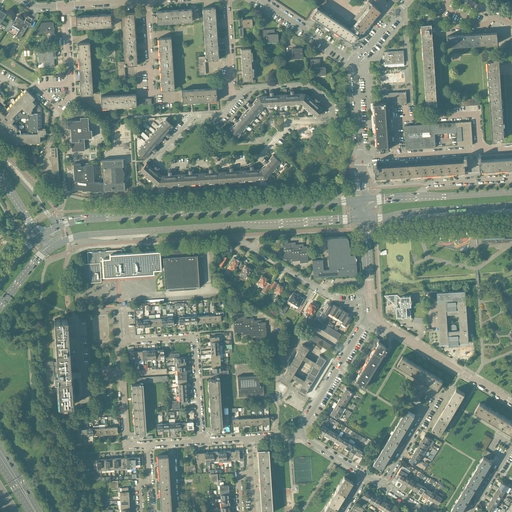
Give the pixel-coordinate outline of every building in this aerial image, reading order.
[(326,4),(325,0),(315,0),(316,7),(311,16),(352,43),(358,35),(359,35),(361,32),(362,32),(362,31),(379,11),(379,10),(371,4),(368,1),(367,1),(367,2),(349,23),(324,6),(326,4)] [(215,7),(206,8),(202,8),(203,26),(209,25),(216,25),(215,18),(215,15),(215,7)] [(184,9),(181,9),(174,10),(175,22),(192,21),(191,9),(184,9)] [(156,11),(157,14),(157,24),(175,22),(174,10),(167,10),(166,10),(164,10),(164,11),(156,11)] [(122,13),(122,21),(123,31),(129,31),(134,30),(134,23),(134,20),(133,13),(122,13)] [(103,14),(100,15),(93,15),(94,27),(111,26),(110,14),(103,15),(103,14)] [(86,16),(83,16),(76,16),(76,28),(94,27),(93,15),(86,16)] [(20,39),(28,26),(29,27),(31,24),(29,23),(32,19),(27,16),(24,21),(17,17),(8,31),(20,39)] [(238,16),(239,36),(243,36),(242,27),(252,26),(252,19),(242,19),(242,16),(238,16)] [(42,23),(35,33),(50,32),(50,37),(48,37),(49,41),(55,40),(53,22),(42,23)] [(430,24),(426,24),(422,24),(427,107),(437,107),(437,100),(435,101),(431,33),(432,33),(432,28),(431,28),(430,24)] [(216,25),(209,25),(203,26),(204,43),(210,42),(217,42),(216,35),(216,32),(216,25)] [(262,30),(263,43),(278,42),(277,32),(274,32),(274,29),(262,30)] [(134,30),(129,31),(123,31),(124,48),(136,47),(135,40),(135,37),(134,30)] [(490,33),(487,33),(480,34),(481,44),(497,43),(498,43),(497,32),(496,32),(496,33),(490,33)] [(474,34),(471,34),(464,35),(465,45),(481,44),(480,34),(474,34)] [(457,35),(454,35),(448,36),(447,36),(448,47),(449,47),(449,46),(465,45),(464,35),(457,35)] [(170,37),(167,37),(158,38),(158,45),(158,46),(159,48),(159,55),(166,55),(172,55),(170,37)] [(23,38),(19,45),(20,45),(17,49),(21,52),(27,40),(23,38)] [(89,42),(83,43),(77,43),(78,50),(78,51),(78,53),(78,61),(85,60),(90,60),(89,42)] [(217,42),(210,42),(204,43),(205,56),(205,59),(205,60),(218,59),(217,52),(218,52),(217,49),(217,42)] [(291,58),(303,57),(301,48),(297,48),(297,46),(295,46),(295,48),(292,48),(292,52),(290,52),(290,54),(287,54),(288,60),(291,60),(291,58)] [(136,47),(124,48),(125,61),(125,65),(137,64),(136,57),(136,54),(136,47)] [(240,48),(241,55),(241,65),(251,64),(250,48),(240,48)] [(55,50),(47,51),(44,51),(37,52),(37,57),(38,57),(39,61),(43,60),(43,67),(43,68),(54,67),(54,56),(55,56),(55,55),(55,56),(54,51),(55,51),(55,50)] [(403,50),(383,52),(384,52),(384,55),(384,64),(404,63),(403,54),(402,51),(403,51),(403,50)] [(172,55),(166,55),(159,55),(160,62),(160,65),(160,73),(167,72),(173,72),(172,55)] [(492,61),(487,61),(487,62),(490,101),(501,100),(499,61),(499,58),(492,58),(492,61)] [(318,59),(310,59),(311,73),(314,73),(314,76),(325,75),(325,67),(318,67),(318,59)] [(90,60),(85,60),(78,61),(79,68),(79,71),(80,78),(86,77),(91,77),(90,60)] [(251,64),(241,65),(242,81),(247,80),(247,81),(248,81),(248,80),(252,80),(251,64)] [(173,72),(167,72),(160,73),(161,80),(161,83),(161,90),(174,89),(173,72)] [(404,73),(385,74),(385,83),(405,82),(404,73)] [(91,77),(86,77),(80,78),(80,85),(80,88),(81,95),(92,94),(91,77)] [(216,88),(199,89),(200,101),(207,101),(209,101),(217,100),(216,88)] [(199,89),(188,90),(181,90),(182,103),(189,102),(192,102),(200,101),(199,89)] [(301,103),(304,95),(302,94),(302,93),(299,93),(297,94),(297,95),(293,95),(293,89),(290,89),(290,95),(286,95),(286,94),(284,94),(281,94),(282,104),(301,103)] [(42,129),(41,113),(42,113),(41,113),(41,107),(37,103),(38,101),(37,100),(35,98),(26,90),(23,92),(7,109),(4,106),(2,108),(0,105),(0,134),(4,139),(4,141),(5,141),(5,140),(8,140),(8,143),(40,143),(40,136),(45,136),(45,129),(42,129)] [(281,94),(278,95),(276,95),(276,96),(273,96),(272,90),(269,91),(269,96),(266,97),(266,95),(264,96),(261,96),(261,97),(259,98),(263,106),(282,104),(281,94)] [(135,94),(118,95),(119,107),(126,106),(129,106),(136,105),(136,99),(135,94)] [(118,95),(109,95),(101,96),(102,108),(109,107),(110,107),(112,107),(119,107),(118,95)] [(315,104),(318,99),(316,97),(312,101),(309,99),(310,98),(309,97),(306,95),(304,95),(301,103),(315,116),(317,114),(323,108),(319,104),(317,106),(315,104)] [(250,120),(255,114),(263,106),(259,98),(257,98),(256,98),(254,100),(253,102),(254,103),(252,105),(247,101),(245,104),(250,108),(247,110),(246,109),(245,111),(243,113),(250,120)] [(504,138),(502,115),(501,100),(490,101),(493,138),(492,138),(492,141),(499,141),(499,138),(504,138)] [(383,102),(377,103),(372,103),(375,141),(375,148),(379,148),(379,150),(380,150),(381,152),(385,152),(385,150),(387,150),(387,149),(389,149),(389,147),(390,147),(388,106),(388,102),(387,102),(384,102),(383,102)] [(320,116),(325,110),(323,108),(317,114),(320,116)] [(237,135),(247,124),(250,120),(243,113),(241,116),(239,117),(240,118),(238,121),(234,117),(232,119),(236,123),(234,126),(232,124),(228,128),(237,135)] [(92,137),(91,130),(88,130),(88,117),(80,117),(80,120),(67,121),(67,129),(70,128),(71,151),(85,150),(84,138),(92,137)] [(165,119),(163,121),(152,134),(159,141),(161,138),(165,142),(166,140),(163,137),(162,136),(164,133),(168,137),(171,135),(166,131),(168,128),(170,130),(176,124),(170,118),(167,121),(165,119)] [(471,121),(456,122),(457,133),(457,146),(472,145),(471,121)] [(456,122),(434,124),(435,134),(457,133),(456,122)] [(435,147),(435,134),(434,124),(404,126),(406,149),(435,147)] [(237,135),(228,128),(226,130),(235,138),(237,135)] [(316,130),(309,141),(298,134),(297,134),(293,140),(300,146),(301,147),(299,149),(296,147),(293,151),(295,152),(296,158),(302,162),(303,169),(317,178),(329,175),(339,161),(336,158),(344,146),(341,144),(339,146),(336,144),(330,153),(323,148),(330,138),(318,130),(316,130)] [(152,134),(148,138),(138,150),(140,152),(138,154),(145,160),(150,153),(148,152),(151,149),(155,153),(157,150),(153,146),(155,144),(160,148),(161,147),(157,143),(159,141),(152,134)] [(59,174),(57,147),(50,148),(52,174),(47,175),(47,181),(60,180),(60,174),(59,174)] [(336,158),(337,159),(344,152),(342,150),(336,158)] [(511,153),(507,154),(478,156),(479,161),(481,161),(482,170),(511,168),(511,153)] [(268,162),(267,161),(263,158),(261,160),(266,164),(263,167),(262,166),(260,169),(264,177),(266,176),(266,177),(280,161),(273,154),(271,157),(268,155),(267,156),(270,159),(268,162)] [(462,157),(440,158),(379,162),(379,165),(377,165),(377,162),(374,162),(375,172),(377,172),(377,177),(466,171),(465,166),(468,166),(467,156),(464,156),(464,160),(462,160),(462,157)] [(125,190),(124,181),(122,182),(122,179),(121,166),(123,166),(123,158),(101,160),(102,168),(103,183),(94,182),(94,180),(95,180),(95,178),(96,177),(96,175),(96,174),(96,173),(96,171),(95,170),(95,168),(95,167),(94,165),(93,165),(93,164),(93,163),(83,165),(84,166),(80,166),(80,163),(73,164),(73,172),(74,180),(75,180),(75,182),(74,182),(74,190),(82,189),(82,191),(90,190),(90,191),(98,191),(98,190),(103,190),(103,191),(125,190)] [(152,169),(149,167),(152,164),(150,163),(149,165),(146,163),(139,170),(155,184),(156,183),(158,184),(161,175),(158,173),(157,174),(154,171),(158,167),(156,165),(152,169)] [(253,171),(253,169),(253,165),(249,165),(250,171),(246,171),(246,167),(244,167),(244,170),(241,170),(242,180),(262,179),(262,178),(264,177),(260,169),(256,169),(256,170),(253,171)] [(232,172),(232,166),(229,166),(229,172),(226,172),(225,168),(223,168),(224,171),(220,171),(221,181),(242,180),(241,170),(238,170),(238,167),(236,168),(236,172),(232,172)] [(212,167),(208,167),(209,173),(205,174),(205,170),(203,170),(203,172),(200,173),(201,183),(221,181),(220,171),(217,172),(217,169),(215,169),(215,173),(212,173),(212,167)] [(201,183),(200,173),(197,173),(197,170),(195,170),(195,174),(192,175),(191,169),(188,169),(188,175),(185,175),(185,171),(183,171),(183,174),(180,174),(180,184),(201,183)] [(171,170),(167,170),(168,176),(164,176),(164,175),(161,175),(158,184),(159,184),(160,185),(180,184),(180,174),(176,174),(176,171),(174,172),(174,174),(175,176),(171,176),(171,170)] [(476,233),(469,257),(485,261),(500,260),(510,251),(509,237),(506,231),(476,233)] [(322,259),(312,260),(312,267),(314,267),(314,277),(357,275),(355,254),(350,255),(348,239),(347,238),(347,237),(346,237),(345,237),(344,236),(328,238),(330,265),(329,265),(329,269),(323,270),(322,259)] [(303,244),(295,244),(295,242),(287,242),(287,240),(282,240),(284,259),(291,258),(292,261),(299,260),(300,262),(308,262),(307,246),(303,246),(303,244)] [(225,249),(230,252),(234,246),(229,243),(225,249)] [(160,268),(160,267),(163,266),(164,271),(165,291),(165,289),(168,289),(169,291),(196,289),(195,287),(199,287),(199,289),(199,284),(197,251),(196,251),(196,253),(189,253),(189,245),(181,246),(178,247),(178,246),(158,247),(159,251),(116,254),(110,254),(110,250),(87,252),(88,263),(80,264),(81,278),(82,283),(101,282),(101,278),(104,278),(104,276),(119,275),(121,275),(123,275),(153,273),(153,269),(160,268)] [(221,257),(218,264),(223,267),(229,258),(223,254),(223,255),(221,257)] [(229,265),(234,269),(239,261),(239,260),(238,260),(237,259),(236,259),(234,258),(229,265)] [(248,267),(245,265),(241,273),(247,276),(251,269),(251,268),(251,267),(249,266),(248,267)] [(257,283),(256,284),(262,287),(263,286),(264,287),(262,291),(265,293),(270,284),(267,282),(266,283),(265,283),(267,278),(265,277),(265,275),(263,274),(262,275),(261,275),(257,282),(257,283)] [(279,294),(280,293),(281,294),(282,292),(281,291),(284,287),(278,284),(274,291),(279,294)] [(448,344),(461,343),(469,343),(465,291),(437,292),(440,344),(448,344)] [(298,307),(303,299),(299,296),(297,295),(293,293),(288,301),(298,307)] [(410,296),(401,296),(400,297),(397,295),(384,295),(397,307),(396,308),(397,317),(406,317),(407,316),(411,319),(410,312),(410,311),(410,310),(409,309),(408,309),(408,308),(407,308),(407,307),(410,306),(411,305),(410,296)] [(316,307),(311,304),(310,303),(306,311),(312,314),(316,307)] [(332,306),(327,303),(322,312),(327,315),(329,313),(328,313),(332,306)] [(284,314),(288,307),(283,304),(279,311),(277,313),(282,315),(283,313),(284,314)] [(338,307),(333,304),(332,306),(328,313),(329,313),(333,315),(338,307)] [(343,310),(338,307),(333,315),(338,318),(343,310)] [(348,313),(343,310),(338,318),(342,321),(346,315),(348,313)] [(214,312),(214,315),(215,322),(221,321),(221,320),(223,320),(223,311),(214,312)] [(351,318),(346,315),(342,321),(341,323),(346,326),(351,318)] [(233,317),(234,332),(242,332),(242,334),(250,334),(250,336),(258,336),(258,338),(266,337),(265,322),(265,323),(261,323),(261,320),(254,320),(253,318),(246,318),(245,316),(233,317)] [(75,372),(71,373),(67,318),(54,319),(57,363),(54,364),(53,360),(44,361),(45,379),(55,379),(54,376),(57,376),(59,405),(73,404),(72,382),(73,382),(73,378),(75,378),(75,372)] [(363,388),(381,359),(388,347),(375,339),(351,380),(363,388)] [(319,355),(315,362),(304,356),(308,348),(302,344),(291,362),(280,381),(287,385),(291,377),(302,384),(297,391),(304,395),(326,359),(319,355)] [(416,364),(405,358),(403,356),(397,365),(411,373),(416,364)] [(429,372),(418,366),(416,364),(411,373),(424,381),(429,372)] [(443,380),(432,374),(429,372),(424,381),(438,389),(443,380)] [(238,397),(263,395),(262,379),(259,379),(259,375),(258,375),(237,377),(237,376),(238,397)] [(218,379),(213,379),(211,379),(211,378),(209,379),(208,379),(211,427),(214,427),(215,431),(220,430),(219,427),(221,427),(218,379)] [(131,384),(135,432),(138,432),(139,435),(143,435),(143,432),(145,432),(141,383),(140,383),(137,384),(131,384)] [(346,388),(343,393),(349,397),(353,392),(346,388)] [(456,388),(453,394),(448,402),(457,407),(465,394),(456,388)] [(343,393),(339,398),(346,402),(349,397),(343,393)] [(188,404),(188,400),(187,396),(178,396),(179,400),(181,400),(181,404),(188,404)] [(339,398),(336,403),(343,407),(346,402),(339,398)] [(448,402),(440,415),(449,420),(457,407),(448,402)] [(336,403),(333,408),(340,413),(343,407),(336,403)] [(493,411),(482,404),(480,403),(474,411),(488,419),(493,411)] [(333,408),(330,413),(339,419),(342,414),(340,413),(333,408)] [(406,410),(403,415),(398,423),(406,429),(410,423),(412,420),(415,415),(412,413),(410,412),(407,410),(406,410)] [(506,419),(496,412),(493,411),(488,419),(501,427),(506,419)] [(440,415),(435,423),(432,429),(440,434),(449,420),(440,415)] [(332,423),(333,420),(332,419),(330,421),(329,421),(325,427),(328,429),(332,423)] [(511,422),(509,420),(506,419),(501,427),(511,433),(511,422)] [(398,423),(395,429),(390,437),(398,442),(402,436),(404,434),(404,433),(406,429),(398,423)] [(328,429),(325,427),(323,426),(319,432),(324,435),(328,429)] [(81,428),(77,428),(78,436),(81,436),(82,436),(87,435),(87,428),(81,429),(81,428)] [(329,438),(333,432),(328,429),(324,435),(329,438)] [(333,432),(329,438),(334,441),(338,435),(333,432)] [(338,435),(334,441),(339,445),(343,438),(338,435)] [(424,436),(421,441),(428,445),(431,440),(424,436)] [(390,437),(387,442),(382,450),(390,456),(394,450),(395,448),(395,447),(398,442),(390,437)] [(343,438),(339,445),(344,448),(348,441),(343,438)] [(348,441),(344,448),(349,451),(353,444),(348,441)] [(428,445),(421,441),(418,446),(425,450),(428,445)] [(353,444),(349,451),(354,454),(358,447),(353,444)] [(418,446),(415,451),(422,455),(425,450),(418,446)] [(358,447),(354,454),(360,457),(364,450),(358,447)] [(257,449),(258,465),(269,464),(268,448),(266,448),(264,448),(257,449)] [(239,450),(234,450),(235,459),(239,459),(239,461),(244,461),(243,450),(239,450)] [(382,450),(381,452),(374,464),(382,469),(390,456),(382,450)] [(415,451),(412,456),(419,460),(422,455),(415,451)] [(158,465),(158,472),(169,471),(168,455),(157,455),(157,462),(157,465),(158,465)] [(416,465),(419,460),(412,456),(409,461),(416,465)] [(483,456),(475,469),(484,475),(492,461),(490,460),(487,458),(484,457),(483,456)] [(269,464),(258,465),(259,481),(270,480),(269,464)] [(403,483),(408,474),(401,469),(396,477),(398,479),(398,480),(403,483)] [(475,469),(467,483),(476,488),(484,475),(475,469)] [(169,471),(158,472),(159,478),(158,478),(158,481),(159,481),(159,488),(170,487),(169,471)] [(408,474),(403,483),(408,486),(412,479),(414,477),(408,474)] [(344,476),(335,491),(344,496),(352,482),(344,476)] [(412,479),(408,486),(413,489),(417,482),(412,479)] [(270,480),(259,481),(260,497),(271,496),(270,480)] [(417,482),(413,489),(418,492),(422,485),(417,482)] [(501,482),(498,487),(505,492),(508,486),(501,482)] [(467,483),(459,497),(467,502),(476,488),(467,483)] [(422,485),(418,492),(423,495),(427,488),(422,485)] [(119,492),(120,496),(129,495),(128,491),(128,487),(121,488),(122,492),(119,492)] [(170,487),(159,488),(160,495),(159,495),(159,497),(160,497),(160,504),(171,503),(170,487)] [(498,487),(495,492),(502,497),(505,492),(498,487)] [(427,488),(423,495),(428,498),(432,491),(427,488)] [(362,497),(367,500),(371,493),(366,490),(362,497)] [(335,491),(327,504),(336,509),(344,496),(335,491)] [(432,491),(428,498),(433,501),(437,495),(432,491)] [(495,492),(492,497),(499,501),(502,497),(495,492)] [(376,496),(371,493),(367,500),(372,503),(376,496)] [(442,498),(442,497),(437,495),(433,501),(438,504),(442,498)] [(272,511),(271,496),(260,497),(260,511),(272,511)] [(376,496),(372,503),(371,505),(376,508),(377,506),(381,499),(376,496)] [(461,511),(467,502),(459,497),(451,510),(453,511),(461,511)] [(492,497),(489,502),(496,506),(499,501),(492,497)] [(386,502),(381,499),(377,506),(382,509),(386,502)] [(387,511),(391,505),(386,502),(382,509),(387,511)] [(493,511),(496,506),(489,502),(486,508),(493,511)] [(171,511),(171,503),(160,504),(161,510),(160,511),(171,511)]
